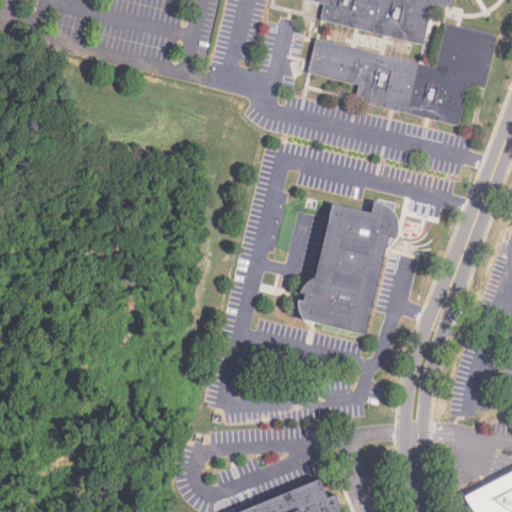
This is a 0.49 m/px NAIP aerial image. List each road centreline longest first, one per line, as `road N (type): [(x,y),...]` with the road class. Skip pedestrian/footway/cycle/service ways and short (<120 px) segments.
road 1 (residential): [(439,318),(415,406),(420,511)]
road 2 (residential): [(511,124),(443,308)]
